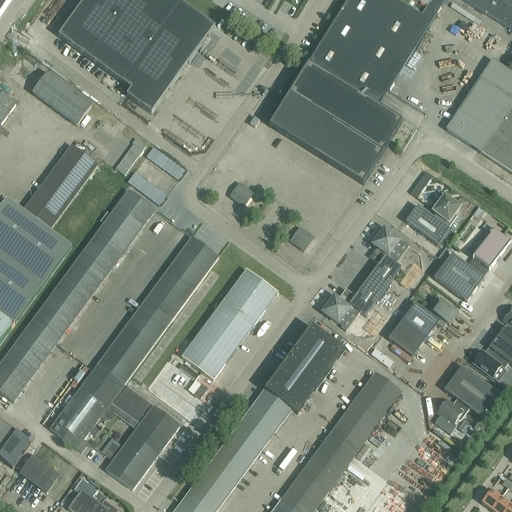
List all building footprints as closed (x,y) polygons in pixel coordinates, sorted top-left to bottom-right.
[(0,0),(0,17),(11,0),(0,0)] [(85,0),(58,38),(131,91),(126,97),(151,115),(214,28),(175,0),(85,0)] [(386,0),(349,0),(288,98),(269,128),(363,186),(402,124),(369,104),(378,88),(388,94),(424,37),(423,34),(422,31),(421,28),(419,25),(417,22),(416,20),(415,18),(413,16),(386,0)] [(386,0),(413,16),(415,18),(416,20),(417,22),(419,25),(421,28),(422,31),(423,34),(424,37),(446,0),(386,0)] [(511,0),(459,0),(511,32),(511,0)] [(423,47),(428,51),(434,42),(429,38),(423,47)] [(511,75),(492,63),(448,129),(447,131),(482,155),(511,108),(511,75)] [(33,95),(77,128),(91,108),(47,75),(33,95)] [(0,94),(0,127),(15,106),(0,94)] [(511,108),(482,155),(511,174),(511,108)] [(260,123),(254,119),(249,126),(255,130),(260,123)] [(7,201),(0,210),(0,315),(15,326),(72,249),(49,232),(97,167),(71,148),(23,213),(7,201)] [(130,151),(126,156),(135,162),(139,158),(130,151)] [(126,156),(123,161),(132,167),(135,162),(126,156)] [(123,161),(119,165),(128,172),(132,167),(123,161)] [(128,172),(119,165),(115,170),(124,177),(128,172)] [(135,186),(146,194),(152,185),(141,177),(135,186)] [(230,198),(243,208),(253,195),(239,185),(230,198)] [(128,193),(34,321),(60,340),(155,212),(128,193)] [(445,198),(434,212),(437,214),(433,219),(418,208),(406,224),(438,248),(450,232),(448,230),(457,218),(453,216),(459,209),(445,198)] [(290,243),(304,253),(313,240),(300,230),(290,243)] [(367,282),(383,294),(401,270),(386,259),(387,257),(388,257),(399,242),(384,231),(373,246),(377,249),(369,259),(379,266),(367,282)] [(473,261),(473,260),(489,271),(488,272),(489,272),(496,263),(497,263),(496,262),(499,259),(500,259),(499,258),(511,243),(510,242),(509,243),(494,232),(495,231),(494,231),(491,234),(490,233),(489,235),(490,236),(472,260),(473,261)] [(192,240),(97,367),(124,387),(218,259),(192,240)] [(483,279),(488,272),(489,271),(473,260),(473,261),(467,268),(452,256),(434,280),(466,304),(484,280),(483,279)] [(181,359),(213,383),(278,295),(246,271),(181,359)] [(383,294),(367,282),(355,298),(346,291),(338,301),(334,298),(323,313),(338,325),(349,309),(350,307),(365,318),(383,294)] [(401,323),(426,341),(437,326),(442,330),(446,325),(449,327),(457,316),(455,315),(457,313),(439,300),(438,301),(436,300),(436,301),(438,302),(428,315),(415,305),(401,323)] [(505,327),(497,339),(511,349),(511,310),(511,312),(508,312),(505,316),(506,319),(503,322),(509,327),(508,329),(505,327)] [(0,315),(0,346),(15,326),(0,315)] [(60,340),(34,321),(0,366),(0,394),(13,404),(60,340)] [(426,341),(401,323),(388,341),(412,359),(426,341)] [(312,328),(264,392),(175,511),(217,511),(291,412),(297,416),(345,352),(312,328)] [(74,355),(84,339),(72,332),(62,348),(74,355)] [(489,350),(495,355),(491,360),(482,354),(480,357),(479,356),(474,362),(475,363),(473,366),(492,380),(501,369),(504,371),(509,365),(511,367),(511,349),(497,339),(489,350)] [(124,387),(97,367),(50,431),(77,451),(107,410),(119,419),(136,396),(124,387)] [(437,415),(453,427),(457,422),(458,423),(461,423),(469,411),(484,422),(502,398),(462,368),(444,392),(459,403),(456,407),(453,408),(446,402),(437,415)] [(375,375),(273,511),(315,511),(402,395),(375,375)] [(57,399),(61,402),(75,382),(70,379),(57,399)] [(200,401),(207,391),(201,386),(194,396),(200,401)] [(136,396),(123,414),(119,419),(136,432),(124,448),(112,439),(101,454),(113,463),(106,473),(132,492),(180,428),(153,409),(136,396)] [(162,396),(159,402),(172,411),(176,405),(162,396)] [(0,422),(0,461),(11,469),(29,444),(0,422)] [(446,459),(450,454),(436,444),(432,450),(446,459)] [(46,494),(59,477),(32,457),(20,475),(46,494)] [(511,483),(511,475),(511,477),(505,473),(503,476),(511,483)] [(0,486),(0,487),(5,491),(11,482),(6,478),(0,486)] [(507,490),(501,499),(491,511),(506,511),(511,507),(506,503),(507,501),(508,502),(511,496),(511,485),(501,478),(499,479),(504,483),(502,486),(507,490)] [(492,491),(482,505),(491,511),(501,499),(496,496),(497,494),(492,491)] [(97,511),(102,507),(101,507),(82,492),(68,511),(70,511),(97,511)] [(117,511),(104,503),(101,507),(102,507),(97,511),(117,511)]
